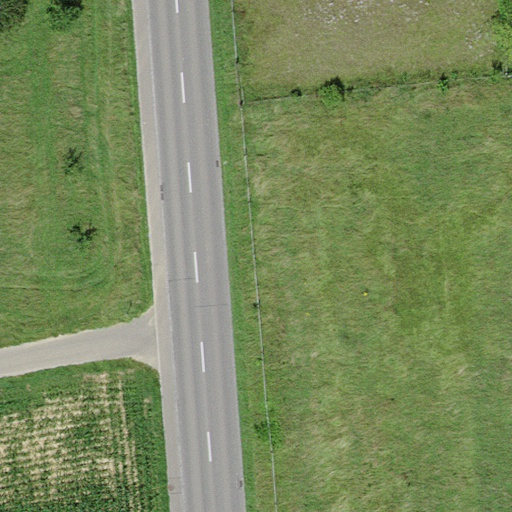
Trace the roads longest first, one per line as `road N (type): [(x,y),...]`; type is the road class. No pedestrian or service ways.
road 1 (secondary): [(212,511),(172,0)]
road 2 (track): [(195,320),(0,360)]
